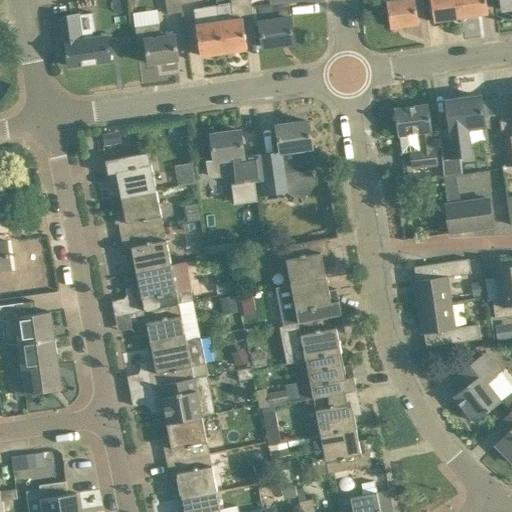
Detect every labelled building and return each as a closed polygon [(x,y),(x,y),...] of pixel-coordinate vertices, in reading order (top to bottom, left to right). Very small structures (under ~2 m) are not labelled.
[(183,11),(182,3),(181,0),(165,0),(168,13),(183,11)] [(181,0),(182,3),(183,11),(182,3),(197,1),(196,0),(181,0)] [(240,0),(240,1),(218,4),(225,52),(248,49),(243,16),(253,15),(251,5),(250,0),(240,0)] [(296,0),(270,0),(270,3),(251,5),(253,15),(254,26),(260,25),(263,46),(295,42),(291,16),(290,16),(288,2),(297,1),(296,0)] [(415,0),(387,0),(391,27),(419,23),(415,0)] [(459,0),(431,0),(435,20),(462,16),(459,0)] [(486,0),(459,0),(462,16),(488,13),(486,0)] [(511,0),(500,0),(502,11),(511,9),(511,0)] [(225,52),(218,4),(194,7),(201,55),(225,52)] [(135,23),(159,22),(158,8),(134,10),(135,23)] [(80,13),(66,15),(56,17),(60,44),(66,43),(69,65),(111,59),(107,35),(83,39),(80,13)] [(138,41),(146,40),(149,63),(179,58),(175,31),(162,33),(160,23),(136,26),(136,27),(138,41)] [(179,62),(145,63),(146,79),(179,77),(179,62)] [(447,100),(451,131),(453,131),(454,139),(440,141),(441,148),(442,147),(444,164),(442,164),(444,175),(463,172),(460,155),(469,154),(466,129),(486,127),(481,95),(447,100)] [(486,98),(488,111),(498,110),(496,97),(486,98)] [(399,135),(400,135),(402,152),(409,151),(412,168),(442,164),(444,164),(442,147),(441,148),(435,148),(429,103),(395,108),(399,135)] [(281,150),(260,153),(264,180),(258,181),(260,195),(288,191),(286,173),(295,172),(315,169),(312,147),(313,147),(309,120),(277,125),(281,150)] [(105,146),(122,142),(120,130),(103,133),(105,146)] [(258,181),(264,180),(260,153),(245,155),(241,130),(211,134),(215,159),(207,160),(209,175),(212,176),(216,176),(244,172),(246,182),(258,181)] [(485,133),(487,165),(504,164),(501,132),(485,133)] [(511,135),(502,137),(506,166),(511,165),(511,135)] [(119,184),(122,197),(157,189),(149,151),(106,160),(111,185),(119,184)] [(177,162),(178,182),(195,182),(194,162),(177,162)] [(446,202),(450,232),(493,226),(489,197),(460,201),(456,175),(444,177),(448,202),(446,202)] [(164,227),(157,189),(122,197),(124,209),(116,211),(121,235),(164,227)] [(198,202),(185,204),(187,220),(200,218),(198,202)] [(134,259),(137,271),(171,264),(166,240),(167,240),(164,227),(121,235),(125,254),(126,254),(127,260),(126,260),(127,261),(134,259)] [(284,246),(291,283),(327,276),(325,264),(332,263),(327,237),(284,246)] [(0,268),(11,267),(7,240),(0,241),(0,268)] [(448,276),(452,276),(471,273),(469,258),(414,266),(417,280),(414,280),(418,307),(452,302),(448,276)] [(179,302),(179,303),(193,300),(190,288),(178,290),(173,264),(171,265),(171,264),(137,271),(139,284),(132,286),(132,287),(133,287),(134,293),(133,293),(137,310),(179,302)] [(511,264),(497,267),(499,276),(502,297),(493,299),(496,318),(511,315),(511,264)] [(330,289),(327,276),(291,283),(275,286),(283,323),(298,321),(342,312),(337,288),(330,289)] [(217,294),(235,291),(233,281),(216,283),(217,294)] [(474,296),(485,294),(482,281),(472,283),(474,296)] [(223,315),(238,311),(234,295),(219,298),(223,315)] [(244,312),(256,310),(253,295),(241,297),(244,312)] [(150,334),(152,346),(187,339),(179,303),(179,302),(137,310),(133,311),(133,312),(137,311),(140,329),(141,329),(142,335),(142,336),(150,334)] [(452,302),(418,307),(422,333),(425,333),(427,346),(481,338),(478,323),(456,326),(452,302)] [(455,304),(458,324),(467,323),(464,302),(455,304)] [(51,311),(24,315),(22,303),(0,306),(0,319),(4,319),(7,344),(20,342),(55,337),(51,311)] [(298,321),(306,359),(342,351),(339,340),(347,338),(342,314),(346,313),(346,312),(342,313),(342,312),(298,321)] [(511,322),(496,325),(498,340),(511,337),(511,322)] [(24,367),(59,362),(55,337),(20,342),(24,367)] [(152,386),(195,377),(192,366),(206,363),(200,337),(187,340),(187,339),(152,346),(155,359),(147,361),(147,362),(148,362),(149,368),(148,368),(152,386)] [(251,360),(244,347),(232,353),(239,366),(251,360)] [(342,351),(306,359),(313,396),(356,388),(352,363),(344,365),(342,351)] [(487,351),(476,360),(460,373),(469,384),(455,395),(474,420),(511,390),(511,385),(502,372),(502,371),(487,351)] [(268,365),(265,353),(251,356),(254,368),(268,365)] [(59,362),(24,367),(28,393),(62,388),(59,362)] [(251,366),(241,368),(241,369),(237,370),(239,381),(253,377),(251,366)] [(165,410),(167,422),(201,415),(202,415),(195,377),(152,386),(148,386),(148,387),(152,387),(157,411),(165,410)] [(312,436),(321,434),(356,427),(354,415),(362,414),(357,389),(361,388),(361,387),(357,388),(356,388),(313,396),(318,420),(309,421),(312,436)] [(267,394),(269,406),(270,406),(289,402),(286,390),(267,394)] [(511,410),(504,419),(511,426),(511,428),(497,443),(511,457),(511,410)] [(208,452),(201,415),(167,422),(170,435),(162,436),(162,437),(163,437),(164,443),(167,461),(208,452)] [(266,427),(269,444),(282,442),(281,439),(279,425),(266,427)] [(359,440),(356,427),(321,434),(326,459),(319,460),(320,463),(313,464),(315,475),(329,473),(334,471),(347,469),(371,464),(366,439),(359,440)] [(281,439),(282,442),(288,441),(292,440),(291,433),(284,434),(285,438),(281,439)] [(286,443),(271,446),(272,454),(288,451),(286,443)] [(46,464),(44,452),(11,457),(13,469),(46,464)] [(180,485),(182,497),(216,490),(208,452),(167,461),(171,480),(171,479),(173,485),(172,486),(172,487),(180,485)] [(254,465),(258,482),(272,479),(274,478),(270,461),(254,465)] [(347,469),(334,471),(336,477),(348,475),(347,469)] [(362,494),(358,495),(350,497),(350,498),(338,499),(340,511),(381,511),(376,486),(375,486),(373,480),(362,483),(363,489),(361,489),(362,494)] [(26,490),(29,511),(80,511),(77,492),(68,494),(66,481),(40,484),(40,488),(26,490)] [(285,499),(298,496),(295,484),(282,487),(285,499)] [(4,500),(18,498),(16,488),(2,490),(4,500)] [(221,511),(216,490),(182,497),(185,510),(177,511),(221,511)] [(315,511),(313,499),(306,500),(299,501),(301,511),(315,511)]
